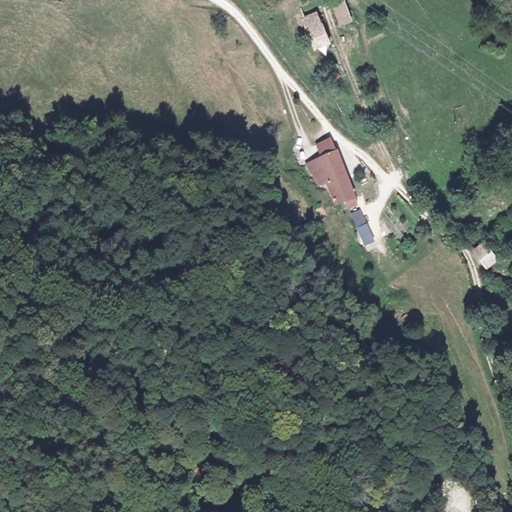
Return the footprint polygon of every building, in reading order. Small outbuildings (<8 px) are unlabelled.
[(353,21),(345,0),(330,0),(340,26),(353,21)] [(319,14),(302,20),(314,51),(331,45),(319,14)] [(336,152),(328,134),(315,138),(320,151),(314,153),(323,177),(331,201),(342,197),(345,203),(354,201),(336,152)] [(323,177),(314,153),(306,156),(314,180),(323,177)] [(409,220),(393,203),(381,214),(396,231),(409,220)] [(355,227),(366,225),(361,209),(351,212),(355,227)] [(502,259),(485,238),(471,249),(488,270),(502,259)]
